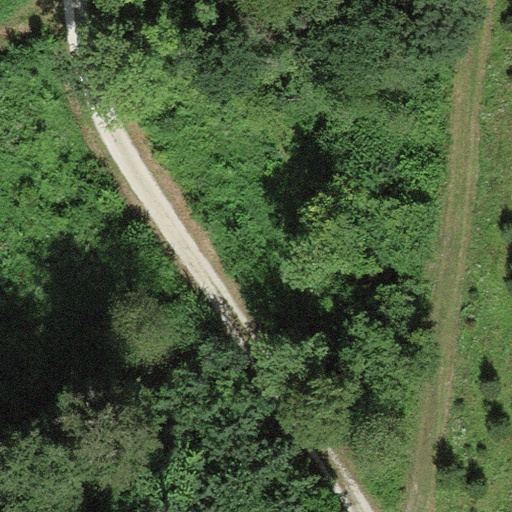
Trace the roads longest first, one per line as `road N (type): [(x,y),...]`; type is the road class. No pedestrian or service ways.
road 1 (track): [(359,511),(117,137),(69,24),(73,0)]
road 2 (track): [(474,0),(416,496),(407,511)]
